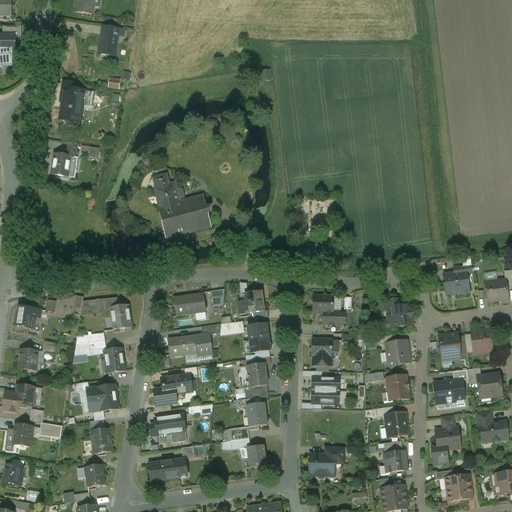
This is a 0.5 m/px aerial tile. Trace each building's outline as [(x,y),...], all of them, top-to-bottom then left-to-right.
[(11,0),(0,0),(0,15),(12,16),(11,0)] [(77,0),(75,13),(92,16),(94,7),(98,8),(99,0),(77,0)] [(21,28),(3,28),(3,35),(15,35),(15,41),(21,41),(21,28)] [(3,35),(0,35),(0,53),(12,53),(15,53),(15,41),(15,35),(3,35)] [(114,38),(101,36),(98,55),(114,58),(117,43),(114,42),(114,38)] [(12,53),(0,53),(0,67),(12,67),(12,53)] [(119,82),(110,81),(108,88),(118,89),(119,82)] [(75,85),(63,83),(61,98),(73,99),(75,90),(75,85)] [(73,99),(61,98),(60,103),(62,103),(59,122),(80,125),(82,107),(92,109),(94,93),(75,90),(73,99)] [(78,145),(68,144),(66,157),(71,157),(71,158),(76,159),(78,145)] [(66,157),(54,155),(51,176),(68,178),(71,158),(71,157),(66,157)] [(155,180),(157,189),(168,186),(166,177),(155,180)] [(177,191),(175,184),(168,186),(157,189),(155,189),(160,209),(158,209),(166,239),(177,237),(186,234),(178,204),(180,203),(177,191)] [(178,204),(186,234),(211,228),(203,197),(185,202),(180,203),(178,204)] [(466,274),(444,277),(446,292),(454,291),(454,294),(468,292),(466,275),(466,274)] [(505,281),(485,284),(488,303),(508,300),(507,290),(505,281)] [(224,291),(211,293),(213,307),(223,306),(224,291)] [(261,293),(245,295),(246,304),(248,315),(252,314),(264,313),(263,312),(261,293)] [(203,296),(174,300),(176,317),(195,314),(205,313),(203,296)] [(84,298),(76,297),(74,309),(82,310),(83,303),(84,298)] [(333,298),(313,298),(312,314),(324,314),(333,314),(333,298)] [(117,299),(83,303),(82,310),(81,315),(111,312),(111,309),(124,307),(123,302),(117,302),(117,299)] [(391,301),(384,302),(385,311),(391,310),(391,309),(401,308),(400,300),(391,301)] [(55,303),(48,302),(47,312),(54,314),(55,303)] [(246,304),(237,305),(239,316),(248,315),(246,304)] [(124,307),(111,309),(111,312),(114,331),(131,329),(128,306),(124,307)] [(392,317),(388,322),(389,331),(397,330),(396,328),(410,326),(409,318),(410,318),(412,315),(409,312),(408,312),(407,307),(401,308),(391,309),(391,310),(392,317)] [(36,310),(19,308),(16,328),(23,328),(22,329),(33,331),(36,310)] [(264,313),(252,314),(253,321),(269,319),(267,312),(263,312),(264,313)] [(333,314),(324,314),(323,326),(339,327),(339,325),(340,316),(340,314),(333,314)] [(243,323),(221,326),(220,335),(220,338),(220,335),(244,332),(243,323)] [(221,326),(201,329),(202,337),(209,336),(220,335),(221,326)] [(265,326),(248,329),(251,354),(269,352),(265,326)] [(489,331),(478,332),(477,334),(477,335),(471,335),(474,353),(474,355),(485,353),(484,350),(493,349),(492,340),(490,340),(489,331)] [(104,334),(87,337),(88,344),(105,342),(104,334)] [(471,335),(465,336),(465,337),(467,354),(474,353),(471,335)] [(209,336),(202,337),(196,338),(198,354),(198,357),(211,356),(209,336)] [(456,341),(452,339),(452,336),(439,338),(440,348),(438,350),(439,354),(441,355),(444,355),(448,358),(449,360),(451,360),(453,362),(457,361),(458,359),(461,359),(460,356),(458,341),(456,341)] [(196,337),(168,341),(170,358),(198,354),(196,338),(196,337)] [(392,337),(375,339),(376,347),(386,345),(393,344),(392,337)] [(465,337),(458,338),(458,341),(460,356),(467,355),(467,354),(465,337)] [(332,342),(312,341),(312,357),(313,357),(330,357),(331,357),(332,342)] [(105,342),(88,344),(89,352),(106,350),(105,342)] [(393,344),(386,345),(388,364),(394,363),(398,366),(410,364),(407,342),(393,344)] [(56,345),(44,343),(42,353),(54,355),(56,345)] [(88,344),(76,346),(74,356),(87,355),(89,354),(89,353),(89,352),(88,344)] [(121,350),(104,352),(107,375),(125,372),(121,350)] [(37,352),(20,351),(19,371),(36,372),(37,352)] [(330,357),(313,357),(313,367),(316,367),(328,367),(330,367),(330,357)] [(264,365),(247,368),(250,389),(267,387),(264,365)] [(247,368),(239,369),(239,374),(237,377),(239,391),(244,390),(250,389),(247,368)] [(480,369),(466,371),(468,382),(468,386),(478,384),(477,378),(481,377),(480,369)] [(466,371),(452,373),(453,383),(454,383),(454,384),(468,382),(466,371)] [(383,374),(365,376),(365,384),(384,382),(383,374)] [(481,377),(477,378),(478,384),(480,399),(502,396),(499,375),(481,377)] [(189,376),(161,380),(163,390),(164,397),(175,395),(192,393),(189,376)] [(340,376),(314,376),(313,392),(340,392),(340,376)] [(406,379),(396,380),(396,378),(386,380),(388,394),(391,394),(392,402),(409,400),(408,391),(407,383),(406,379)] [(453,383),(434,386),(436,404),(456,401),(454,384),(454,383),(453,383)] [(34,389),(17,387),(16,394),(15,406),(18,406),(35,408),(36,397),(33,397),(34,389)] [(115,387),(97,390),(100,412),(118,410),(115,387)] [(267,387),(250,389),(244,390),(245,401),(269,398),(267,387)] [(163,390),(156,391),(157,397),(155,397),(156,407),(170,405),(177,404),(175,395),(164,397),(163,390)] [(340,392),(313,392),(313,404),(340,405),(340,392)] [(16,394),(5,393),(3,412),(15,413),(18,412),(18,406),(15,406),(16,394)] [(170,405),(156,407),(154,407),(155,414),(171,411),(170,405)] [(264,405),(247,407),(247,410),(245,410),(246,417),(248,417),(249,428),(259,427),(266,426),(264,405)] [(199,408),(188,409),(189,416),(200,414),(199,408)] [(394,408),(376,410),(377,419),(385,418),(385,417),(395,416),(394,408)] [(44,413),(31,410),(29,422),(41,424),(42,425),(44,413)] [(491,412),(476,414),(477,427),(480,427),(494,425),(492,424),(491,412)] [(395,416),(385,417),(385,418),(387,430),(388,430),(389,438),(408,436),(405,415),(395,416)] [(183,416),(154,420),(157,437),(173,435),(185,433),(183,416)] [(453,417),(441,419),(443,431),(455,429),(453,417)] [(494,425),(480,427),(482,441),(491,439),(492,443),(500,442),(500,441),(508,440),(506,423),(494,425)] [(42,425),(41,424),(40,432),(61,435),(62,428),(42,425)] [(33,428),(16,426),(14,437),(11,436),(10,446),(31,449),(33,428)] [(249,428),(229,431),(230,442),(249,440),(248,432),(259,430),(259,427),(249,428)] [(443,431),(435,432),(437,449),(437,452),(446,451),(453,450),(452,447),(457,446),(459,443),(459,439),(456,437),(455,429),(443,431)] [(108,430),(91,433),(94,455),(112,453),(108,430)] [(185,433),(173,435),(174,444),(186,442),(185,433)] [(249,440),(230,442),(232,452),(247,450),(247,449),(250,449),(249,440)] [(401,443),(383,445),(385,455),(403,453),(401,443)] [(209,446),(193,448),(194,455),(194,459),(208,457),(209,446)] [(250,449),(247,449),(247,450),(250,469),(266,467),(263,447),(250,449)] [(193,448),(181,449),(182,457),(194,455),(193,448)] [(344,449),(326,448),(325,457),(335,457),(335,462),(336,462),(343,462),(344,449)] [(446,451),(437,452),(437,449),(432,450),(434,466),(448,464),(446,451)] [(385,455),(384,455),(385,467),(388,467),(389,474),(407,471),(406,460),(404,459),(403,459),(403,453),(385,455)] [(320,457),(318,458),(315,458),(313,456),(310,456),(310,457),(310,463),(309,463),(309,476),(316,477),(317,478),(318,480),(320,480),(322,480),(324,480),(325,478),(326,476),(333,476),(333,477),(334,477),(335,462),(335,457),(325,457),(320,457)] [(185,460),(178,461),(180,479),(187,478),(185,460)] [(178,461),(149,465),(151,483),(180,479),(178,461)] [(23,469),(7,466),(3,484),(21,487),(23,478),(21,477),(23,469)] [(102,466),(86,469),(87,479),(89,488),(105,486),(102,466)] [(86,469),(78,470),(79,480),(87,479),(86,469)] [(453,472),(436,474),(436,481),(445,480),(445,479),(454,478),(453,472)] [(511,473),(510,474),(497,475),(498,487),(496,487),(497,496),(511,493),(511,473)] [(454,478),(445,479),(445,480),(447,491),(470,488),(470,482),(469,482),(468,476),(454,478)] [(388,480),(375,482),(376,491),(380,490),(389,488),(388,480)] [(389,488),(380,490),(382,502),(405,498),(405,492),(404,493),(403,487),(389,488)] [(470,488),(447,491),(448,503),(471,500),(470,494),(471,494),(470,488)] [(28,501),(40,502),(41,493),(29,491),(28,501)] [(73,493),(64,495),(66,504),(74,503),(73,496),(74,496),(73,493)] [(367,493),(359,493),(360,504),(368,504),(367,493)] [(74,496),(73,496),(74,503),(90,501),(89,494),(74,496)] [(405,498),(382,502),(383,511),(394,511),(406,510),(405,504),(406,504),(405,498)] [(27,511),(29,505),(18,503),(16,509),(26,511),(27,511)]
